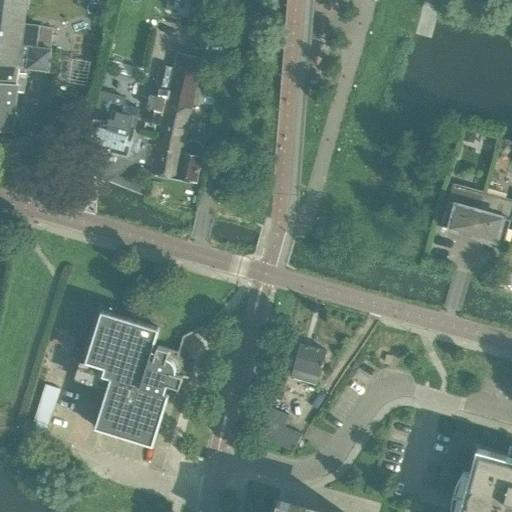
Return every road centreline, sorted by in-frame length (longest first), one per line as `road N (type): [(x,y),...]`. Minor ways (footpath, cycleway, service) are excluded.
road 1 (residential): [(511,343),(0,195)]
road 2 (residential): [(511,423),(387,387),(325,465),(288,472),(248,460),(224,466)]
